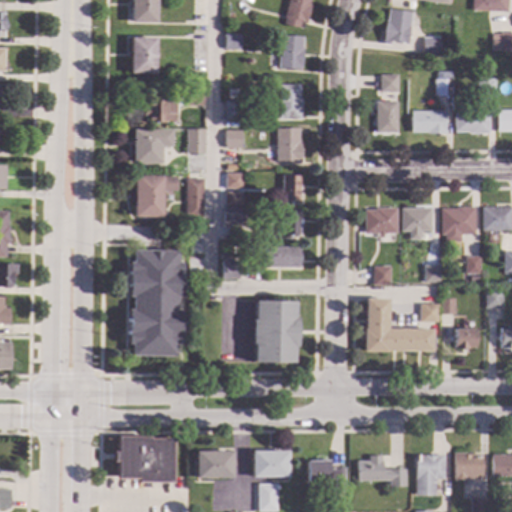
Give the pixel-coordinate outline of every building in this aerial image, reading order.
[(153,0),(153,24),(126,24),(126,0),(153,0)] [(308,0),(307,5),(309,6),(304,23),(303,22),(302,24),(299,24),(297,30),(281,26),(283,18),(281,18),(285,0),(308,0)] [(504,0),(504,14),(470,11),(470,0),(504,0)] [(408,13),(404,45),(380,42),(383,21),(385,22),(386,10),(408,13)] [(511,52),(489,52),(489,35),(496,35),(496,33),(511,33),(511,52)] [(238,50),(222,50),(222,35),(238,35),(238,50)] [(300,38),(299,49),(301,49),(300,69),(298,69),(298,70),(275,69),(276,56),(272,56),(273,41),(278,41),(278,36),(300,38)] [(153,75),(127,74),(127,60),(125,60),(125,50),(127,50),(128,38),(153,39),(153,75)] [(436,56),(420,56),(420,39),(436,39),(436,56)] [(394,93),(377,92),(377,76),(395,76),(394,93)] [(448,97),(433,96),(433,80),(449,81),(448,97)] [(491,98),(475,97),(475,81),(491,81),(491,98)] [(297,100),(299,100),(299,120),(275,119),(275,86),(298,86),(297,100)] [(200,107),(184,107),(184,91),(200,91),(200,107)] [(174,123),(145,122),(145,116),(141,116),(141,102),(145,102),(145,100),(174,100),(174,123)] [(239,120),(221,120),(222,101),(239,101),(239,120)] [(394,133),(372,133),(373,102),(394,103),(394,133)] [(511,134),(508,134),(508,132),(494,132),(494,111),(511,111),(511,134)] [(442,131),(443,131),(443,135),(407,133),(408,112),(442,113),(442,131)] [(485,134),(451,133),(451,112),(486,113),(485,134)] [(297,141),(299,142),(298,164),(290,164),(290,163),(272,163),(273,129),(297,130),(297,141)] [(169,148),(159,148),(158,164),(129,164),(129,130),(169,131),(169,148)] [(202,155),(183,154),(183,130),(203,130),(202,155)] [(239,149),(221,149),(222,131),(239,131),(239,149)] [(239,190),(222,189),(222,174),(240,174),(239,190)] [(298,185),(300,185),(300,190),(298,190),(298,203),(279,202),(279,175),(298,175),(298,185)] [(160,178),(174,178),(174,193),(160,192),(159,219),(130,218),(131,176),(160,177),(160,178)] [(200,217),(182,217),(182,179),(201,180),(200,217)] [(239,206),(222,206),(222,193),(230,193),(239,193),(239,206)] [(472,235),(458,235),(458,242),(443,242),(443,235),(438,235),(438,210),(454,210),(454,208),(471,208),(472,235)] [(243,223),(238,223),(238,226),(220,225),(220,209),(243,209),(243,223)] [(297,219),(300,219),(299,225),(297,225),(297,236),(279,236),(279,209),(297,210),(297,219)] [(508,231),(479,231),(479,209),(508,209),(508,231)] [(394,234),(362,234),(362,211),(372,211),(372,210),(393,210),(394,234)] [(428,232),(417,232),(417,240),(407,241),(407,232),(398,232),(398,210),(428,210),(428,232)] [(297,268),(260,267),(260,247),(298,248),(297,268)] [(175,263),(180,263),(179,298),(175,298),(174,310),(179,310),(178,346),(173,345),(173,358),(128,357),(128,345),(124,345),(125,310),(129,310),(129,298),(125,297),(126,263),(130,263),(130,250),(151,251),(175,251),(175,263)] [(511,270),(502,270),(502,254),(511,254),(511,270)] [(476,274),(463,274),(463,258),(476,258),(476,274)] [(237,279),(219,279),(220,261),(237,261),(237,279)] [(14,274),(10,274),(9,288),(0,288),(0,264),(14,264),(14,274)] [(436,283),(421,283),(421,267),(436,267),(436,283)] [(386,286),(370,286),(370,268),(386,268),(386,286)] [(498,308),(482,308),(482,291),(498,291),(498,308)] [(384,330),(428,330),(428,353),(361,353),(361,331),(363,331),(363,300),(384,300),(384,330)] [(451,315),(437,315),(437,300),(451,300),(451,315)] [(292,318),(295,318),(294,348),(292,348),(291,364),(252,363),(252,344),(250,344),(251,320),(252,320),(253,301),(293,302),(292,318)] [(434,323),(417,323),(417,305),(434,305),(434,323)] [(472,349),(465,349),(465,350),(452,350),(452,330),(472,330),(472,349)] [(511,348),(511,350),(498,350),(498,330),(511,330),(511,348)] [(146,441),(169,441),(169,483),(135,483),(135,479),(114,479),(114,462),(111,462),(111,453),(115,453),(115,439),(146,439),(146,441)] [(286,478),(250,479),(249,451),(286,451),(286,478)] [(230,479),(194,479),(194,452),(230,452),(230,479)] [(464,455),(479,455),(479,480),(465,480),(465,482),(451,482),(450,454),(464,454),(464,455)] [(379,462),(380,461),(380,471),(402,471),(402,488),(386,488),(386,482),(355,483),(354,462),(367,462),(367,457),(378,456),(379,462)] [(511,477),(489,477),(489,456),(511,456),(511,477)] [(442,481),(433,481),(433,497),(413,497),(413,457),(442,457),(442,481)] [(327,483),(305,483),(304,461),(326,461),(327,483)] [(342,490),(332,491),(332,468),(342,468),(342,490)] [(275,511),(255,511),(255,484),(275,484),(275,511)] [(486,511),(469,511),(469,499),(486,499),(486,511)]
